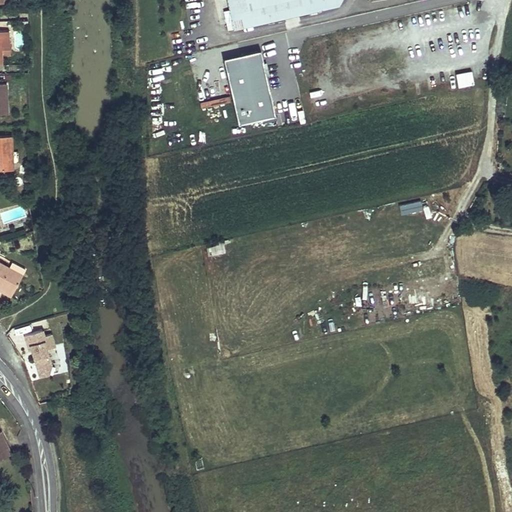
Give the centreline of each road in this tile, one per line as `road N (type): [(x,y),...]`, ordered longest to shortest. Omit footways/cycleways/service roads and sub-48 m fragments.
road 1 (residential): [(54,511),(40,426),(0,364)]
road 2 (residential): [(0,384),(29,427),(41,511)]
